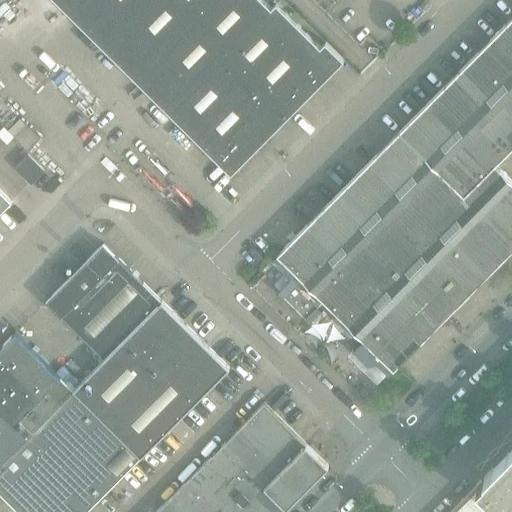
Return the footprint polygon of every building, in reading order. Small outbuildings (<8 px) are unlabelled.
[(55,0),(67,12),(78,0),(55,0)] [(101,45),(145,0),(78,0),(67,12),(101,45)] [(134,78),(212,0),(145,0),(101,45),(134,78)] [(222,57),(271,8),(262,0),(212,0),(134,78),(168,112),(222,57)] [(284,120),(344,60),(325,42),(320,47),(276,3),(271,8),(222,57),(284,120)] [(511,249),(511,179),(495,164),(511,146),(511,16),(277,254),(301,277),(283,296),(305,318),(324,300),(393,369),(511,249)] [(284,120),(222,57),(168,112),(231,174),(284,120)] [(27,155),(16,166),(31,182),(43,170),(27,155)] [(0,213),(11,202),(0,190),(0,213)] [(141,456),(229,368),(163,302),(105,358),(74,390),(141,456)] [(85,511),(141,456),(74,390),(15,332),(0,346),(0,493),(18,511),(85,511)] [(328,466),(305,443),(264,402),(221,445),(285,509),(328,466)] [(282,511),(285,509),(221,445),(155,511),(282,511)] [(511,511),(511,447),(484,476),(485,477),(481,480),(480,480),(448,511),(511,511)]
